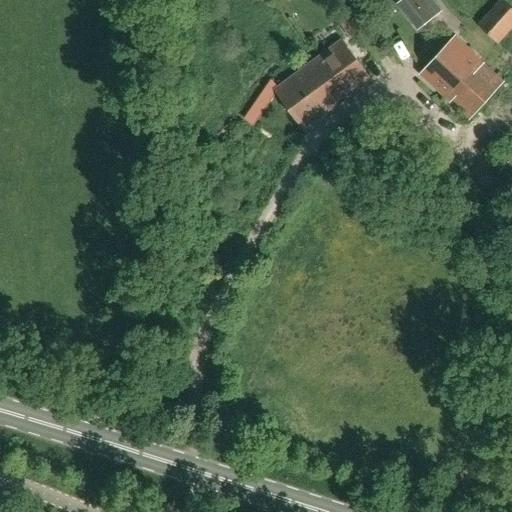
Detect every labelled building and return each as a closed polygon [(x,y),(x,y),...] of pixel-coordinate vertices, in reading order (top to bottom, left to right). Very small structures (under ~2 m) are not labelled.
[(433,0),(400,0),(396,4),(417,31),(441,10),(433,0)] [(511,8),(503,0),(498,0),(477,24),(498,43),(511,27),(511,8)] [(350,21),(341,27),(348,38),(357,32),(350,21)] [(272,91),(302,131),(373,79),(343,38),(272,91)] [(468,119),(502,83),(454,38),(420,74),(468,119)] [(386,128),(381,130),(376,133),(393,162),(420,147),(401,109),(381,117),(386,128)] [(450,145),(420,151),(426,182),(455,176),(450,145)] [(511,156),(498,171),(511,185),(511,156)] [(467,230),(485,215),(472,199),(455,213),(467,230)]
